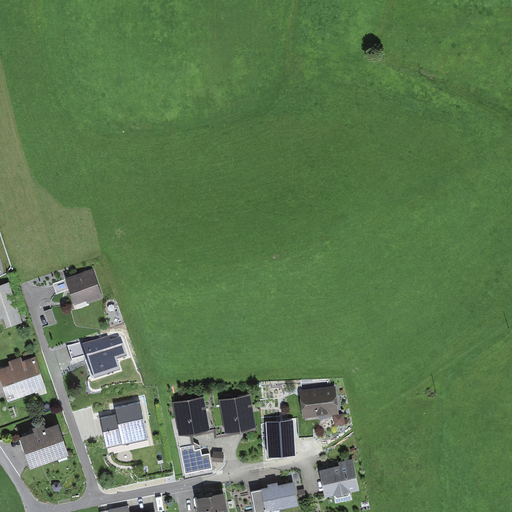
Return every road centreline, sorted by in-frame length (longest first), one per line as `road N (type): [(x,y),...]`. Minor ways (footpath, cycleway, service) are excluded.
road 1 (residential): [(94,498),(316,451)]
road 2 (residential): [(94,498),(25,287)]
